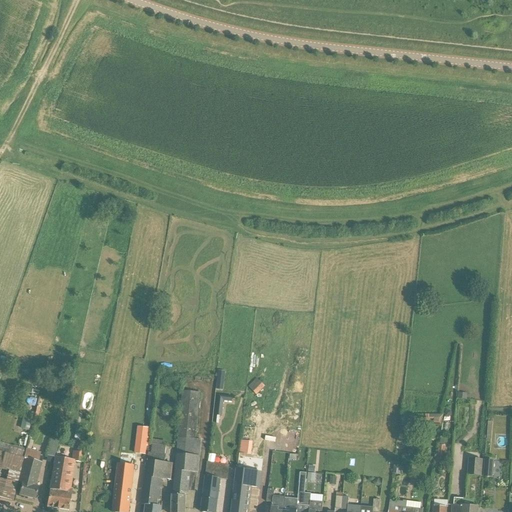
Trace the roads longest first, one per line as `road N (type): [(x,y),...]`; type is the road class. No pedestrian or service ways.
road 1 (unclassified): [(129,0),(276,43),(511,67)]
road 2 (track): [(179,0),(282,24),(511,51)]
road 3 (track): [(9,138),(77,0)]
